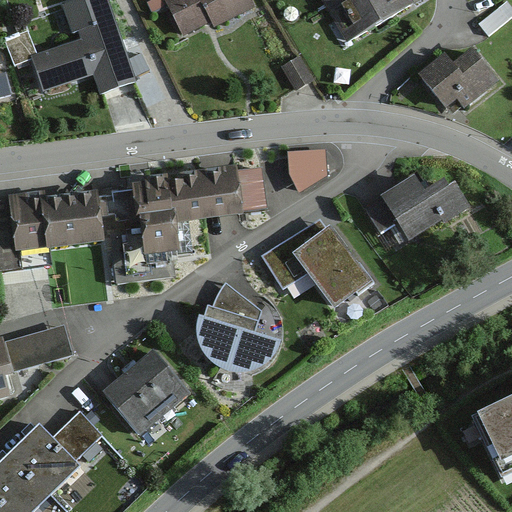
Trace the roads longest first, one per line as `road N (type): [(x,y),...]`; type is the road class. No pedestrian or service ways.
road 1 (residential): [(364,122),(355,170),(172,294),(34,413)]
road 2 (tertiary): [(165,511),(307,397),(511,278)]
road 3 (unclassified): [(364,122),(267,126),(0,161)]
road 4 (unclassified): [(511,171),(443,137),(364,122)]
road 5 (residential): [(364,122),(369,95),(444,24),(449,0)]
